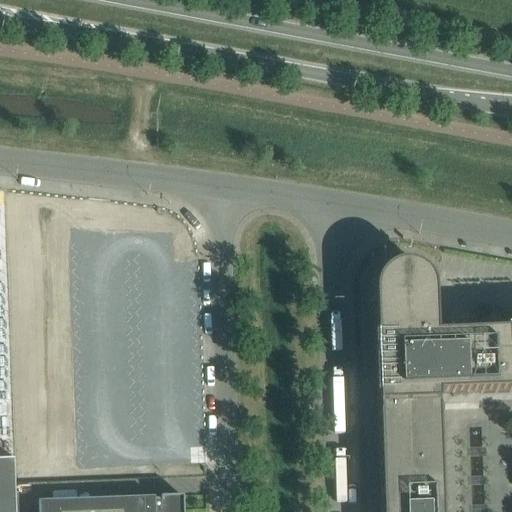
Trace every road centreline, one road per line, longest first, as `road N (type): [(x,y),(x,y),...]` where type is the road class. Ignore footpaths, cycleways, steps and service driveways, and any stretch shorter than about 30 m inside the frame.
road 1 (primary): [(0,23),(511,111)]
road 2 (primary): [(511,71),(128,0)]
road 3 (unclassified): [(218,187),(230,511)]
road 4 (unclassified): [(337,511),(325,202)]
road 5 (unclassified): [(218,187),(0,161)]
road 6 (unclassified): [(511,234),(325,202)]
